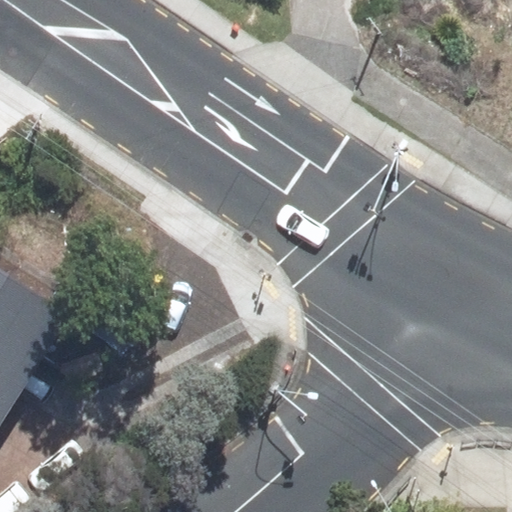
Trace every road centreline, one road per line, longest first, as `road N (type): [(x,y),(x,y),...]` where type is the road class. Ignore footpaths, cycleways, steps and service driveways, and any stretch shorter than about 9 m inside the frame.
road 1 (tertiary): [(242,511),(490,293)]
road 2 (tertiary): [(31,0),(265,154)]
road 3 (tertiary): [(265,154),(490,293)]
road 4 (residential): [(265,154),(299,90),(310,0)]
